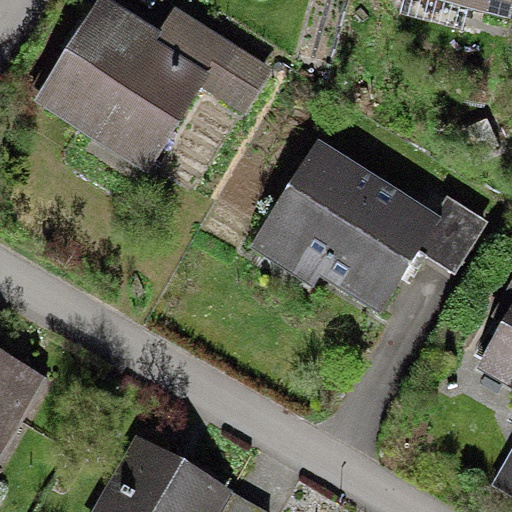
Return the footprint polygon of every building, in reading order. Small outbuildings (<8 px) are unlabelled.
[(153,29),(103,0),(91,0),(30,102),(144,170),(195,85),(240,112),(266,69),(165,9),(153,29)] [(509,0),(451,0),(506,14),(509,0)] [(435,217),(314,144),(252,245),(374,318),(435,217)] [(447,199),(417,251),(455,274),(486,222),(447,199)] [(511,311),(477,373),(511,392),(511,311)] [(53,375),(0,347),(0,467),(3,469),(53,375)] [(282,511),(147,439),(107,511),(282,511)]
